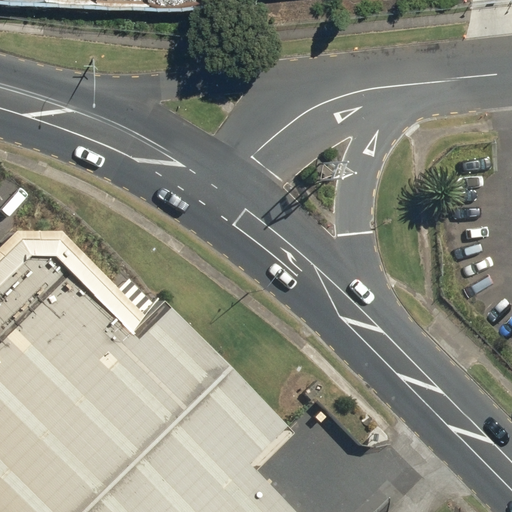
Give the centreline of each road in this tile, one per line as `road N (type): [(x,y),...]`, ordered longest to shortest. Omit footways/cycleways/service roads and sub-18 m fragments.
road 1 (secondary): [(9,99),(437,74)]
road 2 (secondary): [(437,74),(369,141),(353,191),(353,266),(375,342)]
road 3 (unclassified): [(212,201),(267,138),(303,111),(360,86),(437,74)]
road 4 (secondary): [(9,99),(108,134),(212,201)]
road 5 (secondary): [(212,201),(375,342)]
road 6 (secondary): [(375,342),(511,479)]
